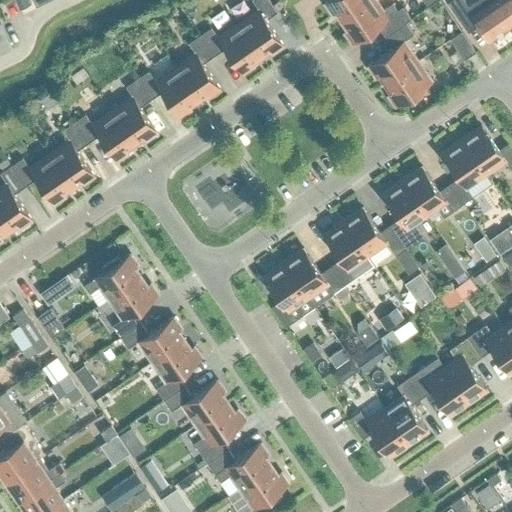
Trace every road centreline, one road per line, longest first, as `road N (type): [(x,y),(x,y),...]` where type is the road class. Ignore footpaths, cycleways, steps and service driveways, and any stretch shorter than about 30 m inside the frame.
road 1 (residential): [(140,175),(324,55),(389,148)]
road 2 (residential): [(370,508),(206,273)]
road 3 (residential): [(206,273),(389,148)]
road 4 (residential): [(370,508),(511,411)]
road 5 (residential): [(0,272),(140,175)]
road 6 (residential): [(389,148),(495,71)]
